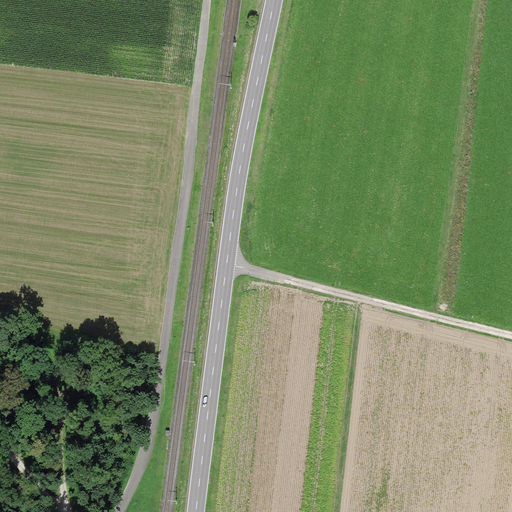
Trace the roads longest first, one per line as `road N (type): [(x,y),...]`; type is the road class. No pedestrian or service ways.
road 1 (track): [(116,511),(146,438),(204,0)]
road 2 (secondary): [(274,0),(238,178),(195,511)]
road 3 (track): [(226,264),(511,335)]
